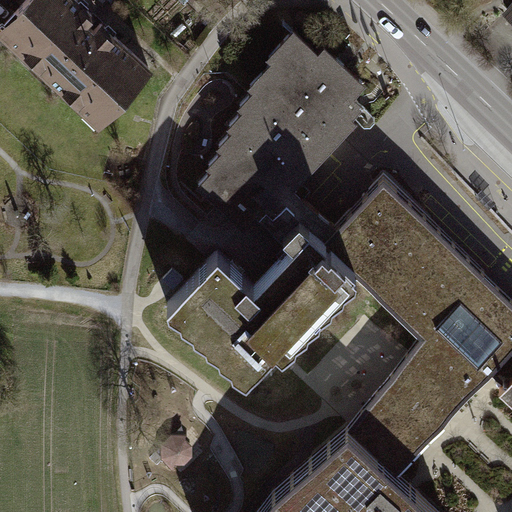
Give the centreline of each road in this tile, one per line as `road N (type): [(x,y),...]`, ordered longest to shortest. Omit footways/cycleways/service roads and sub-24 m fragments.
road 1 (residential): [(243,0),(165,101),(125,307)]
road 2 (secondary): [(377,0),(511,128)]
